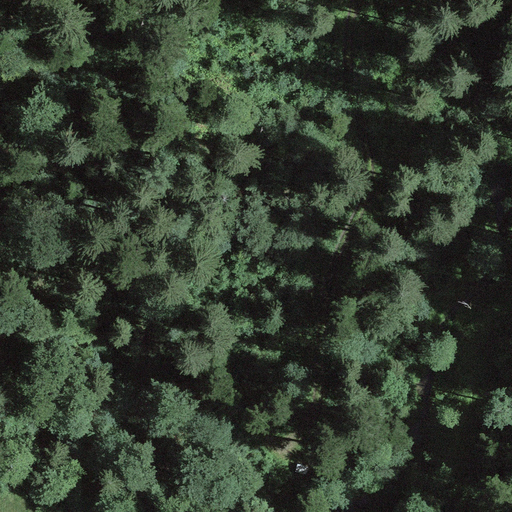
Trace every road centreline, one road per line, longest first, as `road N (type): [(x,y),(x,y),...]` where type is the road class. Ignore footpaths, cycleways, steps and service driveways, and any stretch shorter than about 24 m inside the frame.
road 1 (track): [(352,0),(346,50),(372,173),(328,262),(315,403),(299,447)]
road 2 (track): [(444,511),(511,281)]
